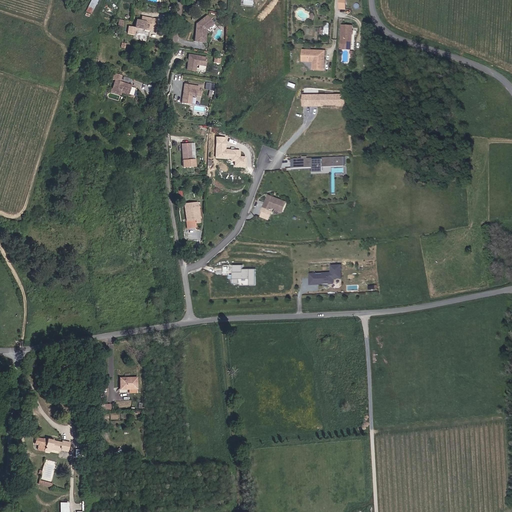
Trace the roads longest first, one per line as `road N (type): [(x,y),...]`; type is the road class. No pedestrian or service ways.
road 1 (tertiary): [(511,289),(389,311),(190,322)]
road 2 (track): [(0,10),(44,25),(64,48),(61,90),(25,204),(16,216),(0,213)]
road 3 (unclassified): [(178,0),(167,138),(181,268)]
road 4 (residential): [(181,268),(198,265),(236,231),(259,170),(306,129),(313,112)]
road 5 (track): [(222,318),(239,511)]
road 6 (tertiary): [(190,322),(16,350)]
road 7 (tertiary): [(511,89),(479,66),(383,29),(372,0)]
road 8 (unclassified): [(16,350),(7,511)]
